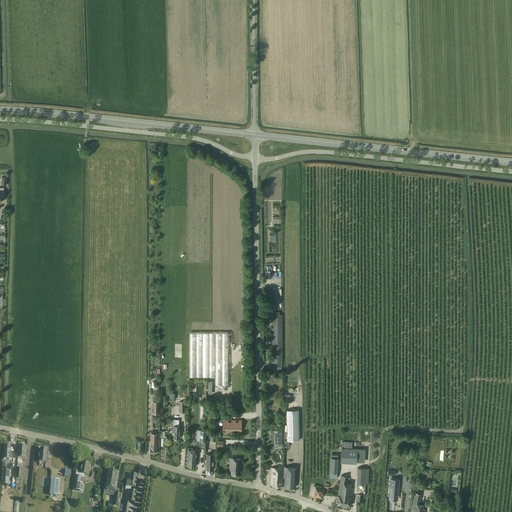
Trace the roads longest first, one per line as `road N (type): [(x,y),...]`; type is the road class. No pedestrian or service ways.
road 1 (unclassified): [(256,487),(254,158)]
road 2 (unclassified): [(256,487),(0,428)]
road 3 (unclassified): [(254,158),(319,151),(511,172)]
road 4 (secondary): [(511,162),(254,135)]
road 5 (unclassified): [(0,119),(189,137),(254,158)]
road 6 (secondary): [(254,135),(0,109)]
road 7 (unclassified): [(254,135),(253,0)]
